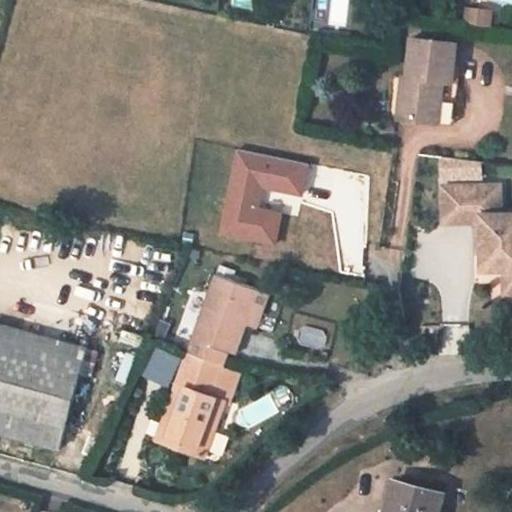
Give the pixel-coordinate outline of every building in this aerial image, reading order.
[(462,9),(459,23),(468,24),(484,26),(486,13),(462,9)] [(445,81),(452,82),(456,45),(412,39),(408,76),(396,75),(392,116),(440,122),(445,81)] [(440,122),(454,124),(459,84),(452,82),(445,81),(440,122)] [(310,164),(241,150),(224,233),(278,244),(284,214),(260,209),(265,187),(304,195),(310,164)] [(511,215),(503,216),(502,187),(496,187),(447,188),(444,188),(445,225),(478,224),(478,240),(484,240),(484,253),(484,272),(506,271),(506,295),(511,294),(511,215)] [(218,276),(190,354),(191,354),(224,366),(230,352),(236,354),(247,324),(258,290),(218,276)] [(271,295),(258,290),(247,324),(259,328),(271,295)] [(81,375),(87,349),(83,348),(0,326),(0,432),(61,449),(81,375)] [(97,352),(87,349),(81,375),(91,377),(97,352)] [(155,354),(149,376),(169,381),(175,359),(155,354)] [(190,354),(159,440),(204,456),(225,403),(213,398),(223,369),(224,366),(191,354),(190,354)] [(242,377),(223,369),(213,398),(225,403),(232,405),(242,377)] [(385,511),(439,511),(444,495),(394,481),(385,511)]
